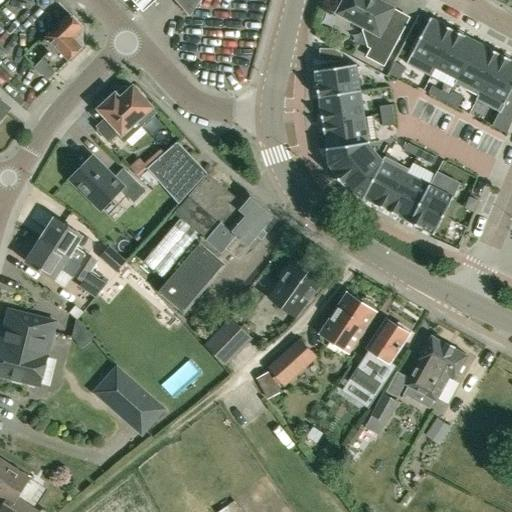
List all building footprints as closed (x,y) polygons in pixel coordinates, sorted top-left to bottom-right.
[(175,0),(190,16),(192,15),(192,14),(201,0),(175,0)] [(341,0),(344,1),(337,13),(379,35),(367,57),(384,65),(400,35),(384,26),(394,8),(378,0),(341,0)] [(41,58),(42,60),(54,72),(80,48),(83,28),(71,14),(40,43),(48,51),(41,58)] [(430,17),(406,64),(408,64),(430,76),(454,30),(443,24),(443,25),(432,18),(430,17)] [(454,30),(430,76),(452,87),(455,83),(477,42),(465,36),(465,35),(454,30)] [(219,44),(235,57),(245,46),(229,33),(219,44)] [(477,42),(455,83),(478,95),(475,99),(476,100),(501,54),(489,48),(477,42)] [(501,54),(476,100),(499,112),(500,113),(511,90),(511,60),(511,59),(501,54)] [(395,62),(389,73),(400,78),(406,68),(395,62)] [(356,64),(314,70),(315,72),(317,84),(316,84),(318,96),(360,90),(356,64)] [(432,85),(428,93),(446,102),(451,91),(448,89),(446,92),(432,85)] [(124,143),(136,132),(158,113),(134,86),(124,86),(98,109),(106,119),(97,127),(99,129),(98,130),(109,143),(117,135),(124,143)] [(360,90),(318,96),(319,98),(321,111),(322,123),(364,117),(360,92),(361,91),(361,90),(360,90)] [(499,112),(492,126),(507,133),(511,119),(511,90),(500,113),(499,112)] [(451,91),(446,102),(457,108),(463,97),(451,91)] [(0,121),(10,109),(0,101),(0,121)] [(392,104),(380,106),(381,116),(393,114),(392,104)] [(393,114),(381,116),(382,126),(395,124),(393,114)] [(364,117),(322,123),(324,135),(325,135),(327,148),(326,148),(368,143),(368,142),(367,140),(364,117)] [(461,140),(455,154),(471,161),(477,146),(461,140)] [(160,158),(148,169),(177,202),(171,207),(176,212),(207,174),(206,173),(179,144),(178,142),(160,158)] [(368,143),(326,148),(326,149),(327,149),(329,165),(335,171),(333,172),(344,185),(346,184),(351,191),(363,197),(363,198),(365,198),(386,157),(385,156),(382,160),(368,143)] [(408,143),(404,150),(419,157),(422,150),(408,143)] [(422,150),(419,157),(433,164),(437,157),(422,150)] [(102,211),(121,191),(134,203),(146,191),(123,169),(114,178),(92,157),(70,180),(102,211)] [(386,157),(365,198),(376,204),(389,211),(409,169),(386,157)] [(409,169),(389,211),(398,216),(398,215),(410,222),(409,222),(412,223),(430,185),(429,184),(407,173),(409,169)] [(170,284),(164,291),(186,309),(223,266),(217,260),(226,249),(240,260),(251,248),(253,249),(279,218),(247,191),(239,201),(207,174),(176,212),(174,214),(181,220),(206,241),(170,284)] [(430,185),(412,223),(432,233),(432,234),(434,235),(453,197),(452,196),(430,185)] [(469,197),(465,208),(474,212),(479,201),(469,197)] [(96,262),(75,248),(83,237),(55,219),(40,241),(90,272),(91,271),(107,282),(114,271),(98,260),(96,262)] [(137,246),(122,230),(111,241),(127,257),(137,246)] [(108,284),(90,272),(40,241),(26,262),(54,280),(61,270),(72,277),(73,276),(82,282),(79,287),(95,297),(108,284)] [(116,272),(127,261),(110,245),(99,257),(116,272)] [(304,306),(323,279),(309,269),(308,264),(303,261),(298,261),(297,260),(293,257),(282,273),(279,277),(283,279),(270,298),(296,317),(304,306)] [(375,311),(373,310),(374,309),(374,307),(374,305),(374,304),(373,302),(372,301),(371,300),(370,299),(369,298),(368,298),(366,297),(364,298),(362,298),(361,299),(360,299),(358,301),(348,294),(321,335),(348,353),(358,338),(362,338),(366,332),(364,328),(375,311)] [(0,349),(0,376),(39,386),(55,322),(10,311),(0,349)] [(226,366),(253,339),(231,317),(204,345),(226,366)] [(359,364),(349,378),(351,379),(376,396),(396,366),(390,362),(409,334),(406,332),(408,329),(398,322),(396,326),(394,324),(386,319),(384,322),(367,347),(372,351),(362,366),(359,364)] [(75,320),(70,337),(80,349),(91,340),(75,320)] [(420,360),(406,385),(437,402),(450,377),(455,379),(468,356),(432,336),(419,360),(420,360)] [(316,358),(300,340),(269,368),(285,386),(316,358)] [(142,437),(167,409),(117,364),(92,393),(142,437)] [(279,393),(268,373),(258,378),(269,399),(279,393)] [(383,393),(367,422),(382,430),(398,401),(383,393)] [(439,419),(427,436),(438,443),(450,426),(439,419)] [(312,428),(306,437),(316,443),(322,435),(312,428)] [(38,511),(18,499),(31,479),(0,459),(0,498),(5,501),(0,509),(0,511),(38,511)]
